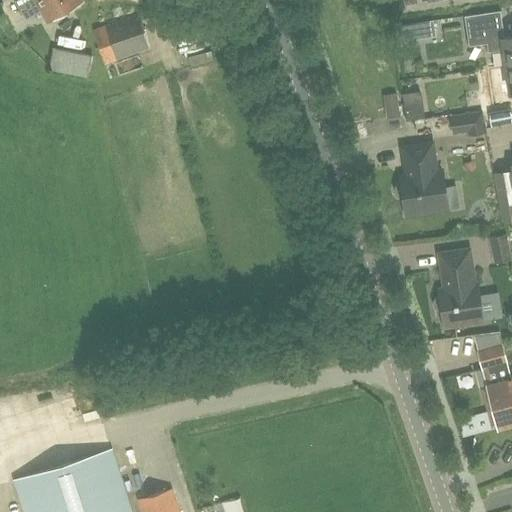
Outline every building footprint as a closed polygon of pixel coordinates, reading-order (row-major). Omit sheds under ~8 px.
[(40,11),(47,22),(83,2),(82,0),(33,0),(20,7),(26,18),(40,11)] [(138,14),(130,17),(93,30),(105,63),(150,48),(138,14)] [(421,22),(423,38),(436,36),(433,20),(421,22)] [(468,31),(470,46),(486,43),(488,53),(502,50),(505,67),(511,65),(511,37),(498,39),(496,27),(468,31)] [(88,78),(93,55),(53,47),(48,70),(88,78)] [(511,93),(511,65),(505,67),(507,82),(492,84),(494,94),(480,96),(483,110),(507,106),(505,94),(511,93)] [(420,90),(402,91),(404,118),(421,117),(420,90)] [(396,93),(384,95),(387,118),(400,116),(396,93)] [(469,134),(485,131),(482,112),(461,114),(463,128),(468,127),(469,134)] [(432,142),(402,147),(407,175),(400,176),(401,181),(397,183),(395,186),(394,191),(396,195),(400,197),(404,198),(406,215),(448,209),(442,169),(436,170),(432,142)] [(505,220),(511,218),(511,165),(511,169),(495,172),(505,220)] [(505,235),(491,238),(495,261),(510,258),(505,235)] [(434,300),(434,304),(435,308),(439,311),(443,311),(445,327),(483,321),(502,318),(498,292),(479,295),(477,283),(475,284),(470,249),(440,253),(445,288),(440,289),(441,295),(437,296),(434,300)] [(486,403),(492,401),(499,429),(511,425),(511,379),(507,363),(502,342),(477,349),(482,370),(485,369),(489,385),(487,385),(488,388),(483,389),(486,403)] [(461,436),(492,427),(486,409),(456,418),(461,436)] [(130,511),(111,450),(16,480),(25,511),(130,511)] [(178,511),(171,489),(139,500),(142,511),(178,511)]
